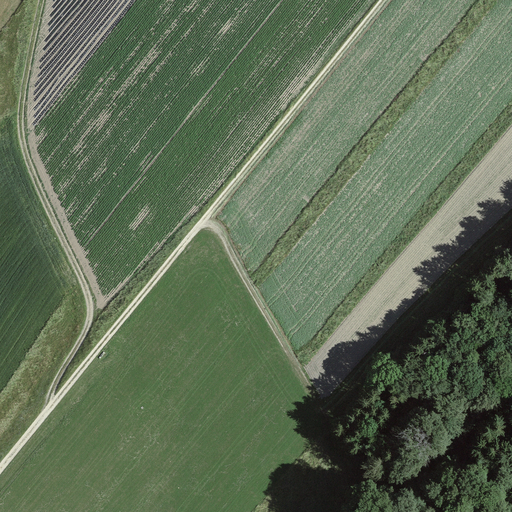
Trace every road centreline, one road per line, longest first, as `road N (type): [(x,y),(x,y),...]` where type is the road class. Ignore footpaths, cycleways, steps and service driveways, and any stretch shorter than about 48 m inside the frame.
road 1 (track): [(386,0),(0,474)]
road 2 (track): [(210,218),(360,469),(511,464)]
road 3 (track): [(40,0),(20,112),(24,147),(88,294),(90,318),(50,404)]
